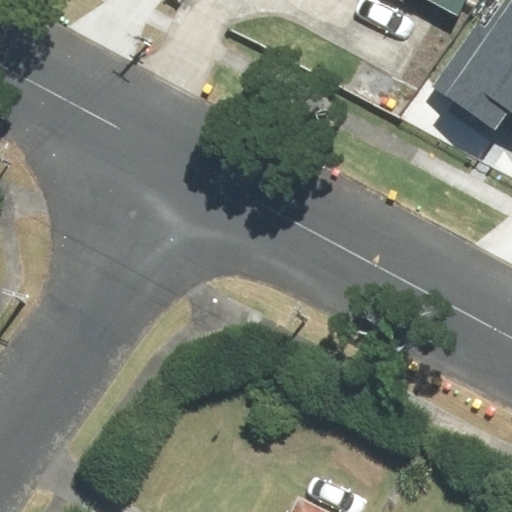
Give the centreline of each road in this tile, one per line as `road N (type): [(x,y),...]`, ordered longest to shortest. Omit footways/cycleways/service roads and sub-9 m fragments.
road 1 (residential): [(177,153),(511,332)]
road 2 (residential): [(177,153),(0,410)]
road 3 (residential): [(0,59),(177,153)]
